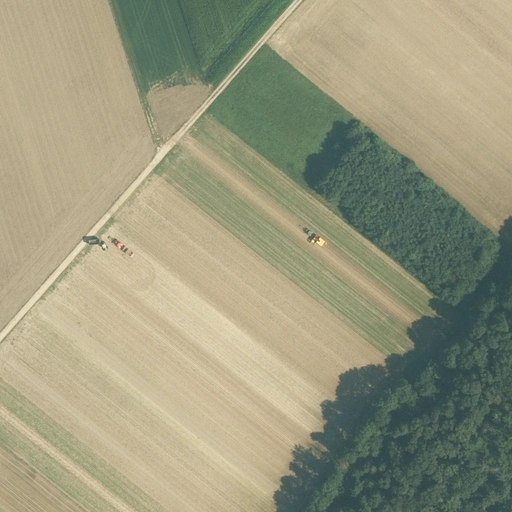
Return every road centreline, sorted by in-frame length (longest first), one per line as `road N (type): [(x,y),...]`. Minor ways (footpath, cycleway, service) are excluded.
road 1 (track): [(511,275),(371,425),(314,511)]
road 2 (track): [(0,352),(170,159)]
road 3 (track): [(170,159),(310,0)]
road 4 (track): [(170,159),(116,0)]
